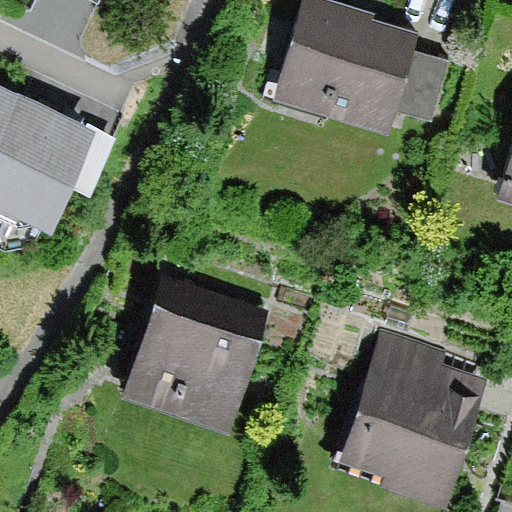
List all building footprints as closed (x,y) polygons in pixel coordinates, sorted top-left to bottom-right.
[(350,5),(333,0),(301,0),(277,82),(390,116),(395,100),(431,111),(448,55),(412,44),(416,30),(349,10),(350,5)] [(46,209),(85,123),(19,93),(0,134),(0,205),(16,213),(46,209)] [(511,141),(503,170),(511,172),(511,141)] [(259,306),(167,276),(132,381),(224,411),(259,306)] [(413,340),(388,331),(352,440),(400,456),(395,469),(441,484),(476,380),(430,365),(427,375),(404,367),(413,340)] [(87,511),(103,465),(50,448),(31,505),(52,511),(87,511)] [(446,511),(413,501),(409,511),(446,511)]
